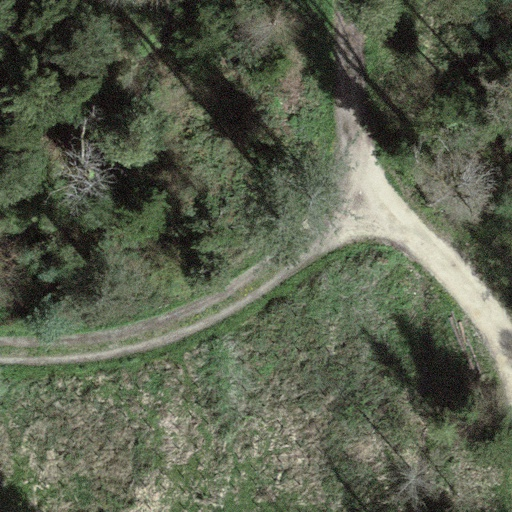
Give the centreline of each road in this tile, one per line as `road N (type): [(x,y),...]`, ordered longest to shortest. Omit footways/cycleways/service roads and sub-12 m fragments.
road 1 (track): [(361,0),(359,64),(326,198),(231,304),(82,350),(0,356)]
road 2 (track): [(326,198),(490,312),(511,357)]
